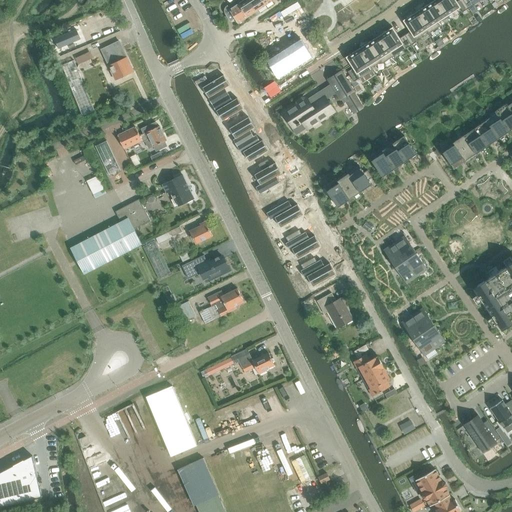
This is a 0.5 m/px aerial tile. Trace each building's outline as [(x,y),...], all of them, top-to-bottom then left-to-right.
[(235,18),(239,23),(248,17),(236,0),(227,6),(226,7),(225,9),(225,11),(225,12),(225,14),(227,17),(229,20),(230,22),(235,18)] [(236,0),(248,17),(257,11),(249,0),(236,0)] [(249,0),(257,11),(265,6),(261,0),(249,0)] [(437,0),(434,0),(426,5),(440,26),(438,22),(448,16),(437,0)] [(455,0),(437,0),(448,16),(460,8),(463,12),(468,8),(463,0),(459,0),(457,2),(455,0)] [(463,0),(468,8),(481,0),(463,0)] [(426,5),(416,12),(429,33),(440,26),(426,5)] [(220,12),(214,16),(215,17),(218,22),(229,20),(227,17),(224,18),(220,12)] [(416,12),(403,20),(410,32),(405,35),(411,45),(416,42),(415,39),(427,32),(429,34),(429,33),(416,12)] [(393,27),(380,35),(393,56),(411,45),(405,35),(400,38),(393,27)] [(77,31),(55,40),(59,49),(81,40),(77,31)] [(380,35),(369,42),(383,63),(393,56),(380,35)] [(369,42),(359,49),(372,70),(373,70),(371,68),(381,62),(382,64),(383,63),(369,42)] [(123,77),(134,72),(127,59),(120,43),(102,51),(110,67),(116,81),(123,77)] [(300,44),(272,62),(279,74),(307,56),(300,44)] [(359,49),(346,57),(353,68),(348,72),(354,82),(372,70),(359,49)] [(91,51),(76,58),(79,65),(94,58),(91,51)] [(74,60),(62,65),(83,116),(95,111),(74,60)] [(341,72),(329,80),(331,84),(337,93),(340,99),(341,98),(344,97),(353,91),(349,86),(341,72)] [(224,75),(203,88),(209,97),(208,98),(211,97),(214,103),(212,104),(229,95),(228,94),(226,95),(223,90),(225,88),(230,85),(224,75)] [(359,85),(354,88),(357,93),(362,90),(359,86),(359,85)] [(229,95),(212,104),(212,105),(215,104),(218,109),(217,110),(216,111),(217,111),(223,121),(243,108),(237,98),(233,101),(230,102),(227,96),(229,95)] [(306,99),(285,113),(286,116),(294,128),(297,126),(301,124),(300,123),(303,122),(307,127),(307,128),(308,128),(334,111),(326,100),(324,97),(311,106),(308,102),(307,100),(306,99)] [(495,111),(509,131),(511,129),(511,112),(506,104),(495,111)] [(486,121),(498,139),(509,131),(495,111),(495,112),(496,114),(486,121)] [(249,117),(230,129),(235,138),(236,139),(239,145),(237,146),(237,147),(254,137),(253,136),(251,138),(248,132),(250,130),(255,127),(249,117)] [(475,128),(487,146),(498,139),(486,121),(475,128)] [(165,142),(167,141),(159,126),(158,127),(156,122),(142,129),(144,133),(140,135),(136,126),(118,135),(125,150),(142,141),(143,142),(145,141),(149,149),(154,146),(156,151),(167,146),(165,142)] [(464,136),(478,156),(478,155),(477,153),(487,146),(475,128),(464,136)] [(254,137),(237,147),(238,147),(240,146),(243,151),(243,152),(249,162),(268,150),(262,140),(260,142),(255,144),(252,138),(257,136),(256,135),(254,137)] [(392,141),(391,142),(405,162),(417,154),(404,136),(393,143),(392,141)] [(464,136),(453,143),(467,163),(478,156),(464,136)] [(107,141),(96,146),(109,176),(121,171),(107,141)] [(380,149),(394,169),(405,162),(391,142),(380,149)] [(467,163),(453,143),(441,151),(454,169),(465,161),(466,163),(467,163)] [(380,149),(369,157),(383,177),(394,169),(380,149)] [(160,153),(151,157),(153,161),(162,157),(160,153)] [(265,161),(259,165),(261,169),(270,163),(267,160),(265,161)] [(275,163),(255,175),(260,185),(261,185),(264,192),(277,184),(280,183),(280,182),(277,184),(273,178),(276,176),(281,173),(275,163)] [(347,172),(360,192),(372,184),(369,180),(372,177),(368,170),(364,173),(360,166),(349,173),(347,172)] [(336,179),(349,199),(360,192),(347,172),(336,179)] [(179,206),(194,198),(183,175),(168,182),(163,185),(167,193),(172,190),(175,196),(174,196),(175,198),(176,198),(179,206)] [(324,187),(338,207),(349,199),(336,179),(324,187)] [(148,197),(147,200),(149,203),(151,204),(155,202),(156,200),(154,196),(152,195),(148,197)] [(140,199),(118,210),(136,247),(142,244),(134,229),(151,221),(140,199)] [(286,202),(271,211),(275,217),(281,228),(303,215),(297,204),(292,207),(290,209),(286,203),(289,201),(286,202)] [(121,222),(71,248),(85,274),(130,251),(136,247),(118,210),(116,212),(121,222)] [(195,244),(212,236),(206,222),(201,224),(201,226),(190,231),(195,244)] [(177,234),(182,232),(180,226),(174,229),(177,234)] [(299,230),(286,238),(288,242),(289,243),(292,248),(292,249),(298,259),(320,246),(315,236),(310,239),(307,240),(304,234),(306,233),(306,232),(302,234),(299,230)] [(406,260),(416,253),(405,236),(394,243),(406,260)] [(144,247),(159,279),(160,279),(171,273),(160,250),(155,241),(144,247)] [(395,267),(406,260),(394,243),(384,250),(395,267)] [(187,252),(180,256),(183,262),(190,259),(187,252)] [(416,253),(406,260),(417,276),(428,269),(416,253)] [(204,255),(182,266),(189,263),(191,269),(198,266),(202,272),(205,279),(209,277),(211,280),(230,271),(222,256),(210,262),(209,260),(207,261),(204,255)] [(478,295),(473,298),(478,305),(482,302),(488,309),(493,317),(488,320),(493,327),(498,324),(502,330),(511,323),(511,259),(510,257),(503,261),(506,266),(499,271),(496,266),(489,271),(492,276),(473,288),(478,295)] [(314,258),(301,265),(303,269),(304,270),(307,276),(313,286),(336,274),(330,263),(325,266),(322,268),(319,262),(321,260),(317,262),(314,258)] [(406,260),(395,267),(407,284),(417,276),(406,260)] [(236,306),(244,302),(238,289),(224,295),(222,291),(208,297),(211,304),(212,304),(213,307),(216,305),(221,316),(237,309),(236,306)] [(353,319),(341,298),(336,301),(332,293),(317,301),(321,307),(325,305),(337,328),(353,319)] [(172,294),(167,297),(171,305),(176,302),(172,294)] [(183,322),(196,316),(189,301),(176,307),(183,322)] [(413,315),(424,332),(434,325),(423,308),(413,315)] [(413,315),(402,323),(413,339),(424,332),(413,315)] [(445,341),(434,325),(424,332),(435,349),(445,341)] [(425,356),(435,349),(424,332),(413,339),(425,356)] [(353,351),(358,359),(363,357),(361,354),(369,350),(366,344),(353,351)] [(232,358),(201,372),(204,378),(235,363),(235,364),(240,362),(249,358),(251,357),(248,349),(232,357),(232,358)] [(267,369),(275,365),(269,353),(253,360),(253,361),(251,362),(249,358),(240,362),(242,366),(245,371),(256,366),(259,374),(267,370),(267,369)] [(358,359),(353,362),(357,369),(359,368),(365,378),(384,368),(378,356),(370,360),(367,355),(363,357),(358,359)] [(369,389),(372,396),(390,387),(387,381),(390,379),(384,368),(365,378),(371,388),(369,389)] [(170,383),(142,395),(168,456),(196,444),(170,383)] [(502,400),(490,408),(490,409),(491,408),(504,428),(503,428),(504,429),(505,428),(508,432),(511,429),(511,414),(511,415),(511,414),(511,400),(505,405),(502,401),(503,400),(502,400)] [(496,443),(495,442),(500,438),(491,425),(486,428),(483,424),(478,416),(465,425),(483,452),(496,443)] [(415,428),(412,423),(401,429),(404,434),(415,428)] [(511,443),(507,436),(506,437),(500,428),(496,430),(507,446),(511,443)] [(36,455),(0,473),(0,506),(46,496),(36,455)] [(225,511),(202,457),(174,468),(190,505),(193,503),(197,511),(225,511)] [(424,499),(427,500),(430,506),(435,504),(438,509),(435,510),(436,511),(459,511),(462,511),(455,499),(453,501),(450,496),(450,495),(446,488),(447,486),(446,483),(443,482),(436,469),(416,480),(423,493),(422,496),(424,499)] [(321,484),(330,480),(327,473),(318,477),(321,484)] [(411,506),(414,511),(424,505),(421,500),(411,506)]
